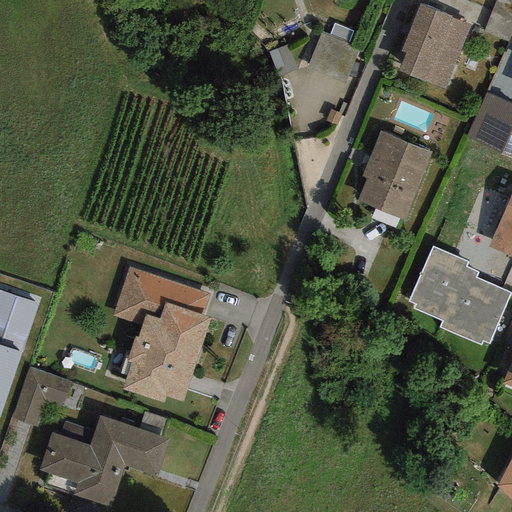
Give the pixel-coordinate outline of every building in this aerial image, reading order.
[(511,0),(495,0),(489,31),(511,36),(511,0)] [(467,26),(418,7),(401,51),(405,53),(398,71),(443,88),(467,26)] [(323,30),(309,65),(347,79),(360,44),(323,30)] [(511,104),(486,93),(466,137),(468,138),(500,154),(511,124),(511,115),(509,114),(511,108),(511,104)] [(511,158),(511,124),(500,154),(511,158)] [(431,153),(380,131),(361,177),(365,179),(357,200),(403,220),(431,153)] [(511,190),(487,248),(511,258),(511,190)] [(482,341),(488,344),(511,293),(475,278),(477,272),(465,267),(467,262),(431,247),(407,302),(414,305),(413,309),(442,321),(440,327),(480,345),(482,341)] [(164,303),(201,315),(209,293),(128,267),(111,316),(141,325),(145,314),(159,318),(164,303)] [(0,291),(0,345),(19,352),(35,303),(0,291)] [(130,362),(121,389),(163,403),(165,397),(182,402),(210,318),(201,315),(164,303),(159,318),(145,314),(141,325),(137,338),(134,337),(126,361),(130,362)] [(0,409),(19,352),(0,345),(0,409)] [(511,358),(501,384),(511,389),(511,358)] [(61,407),(70,381),(29,367),(10,419),(37,428),(46,402),(61,407)] [(89,445),(50,433),(38,471),(76,483),(72,495),(110,507),(123,466),(156,477),(168,439),(98,416),(89,445)] [(511,456),(496,487),(511,501),(511,456)]
